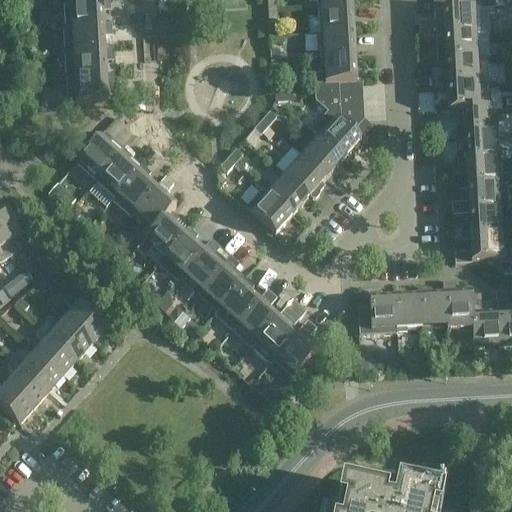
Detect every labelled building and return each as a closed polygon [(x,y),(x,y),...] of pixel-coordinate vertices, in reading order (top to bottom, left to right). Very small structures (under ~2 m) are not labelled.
[(350,0),(320,0),(321,11),(351,10),(350,0)] [(444,0),(431,0),(432,13),(441,13),(445,13),(444,0)] [(456,0),(444,0),(445,13),(457,12),(456,0)] [(468,0),(456,0),(457,12),(469,11),(468,0)] [(480,0),(468,0),(469,11),(470,11),(481,11),(480,0)] [(492,0),(480,0),(481,11),(494,10),(492,0)] [(492,0),(494,10),(505,9),(504,0),(492,0)] [(275,2),(266,3),(267,14),(276,14),(275,2)] [(109,3),(71,5),(71,4),(66,4),(67,14),(71,14),(72,30),(111,28),(111,26),(102,26),(101,13),(110,13),(109,3)] [(351,10),(321,11),(322,37),(352,35),(351,10)] [(457,12),(445,13),(441,13),(442,29),(434,29),(434,40),(472,38),(470,11),(469,11),(457,12)] [(276,14),(267,14),(268,26),(277,25),(276,14)] [(111,28),(72,30),(68,30),(68,40),(73,40),(74,55),(112,53),(112,51),(103,52),(103,39),(111,38),(111,28)] [(352,35),(322,37),(323,62),(354,60),(352,35)] [(472,38),(434,40),(435,41),(443,41),(444,54),(435,55),(436,65),(473,63),(472,38)] [(278,52),(269,53),(270,65),(279,64),(278,52)] [(112,53),(74,55),(69,55),(70,65),(74,65),(75,80),(75,81),(113,79),(113,77),(105,77),(104,64),(113,63),(112,53)] [(354,60),(323,62),(325,88),(318,88),(319,108),(327,115),(352,137),(363,123),(363,110),(338,111),(338,99),(362,98),(361,86),(355,87),(354,60)] [(473,63),(436,65),(436,67),(444,66),(445,79),(437,80),(437,90),(487,88),(486,63),(473,63)] [(113,79),(75,81),(75,80),(71,80),(71,91),(76,91),(76,107),(106,105),(106,89),(114,89),(113,79)] [(487,88),(437,90),(437,92),(446,91),(447,105),(438,105),(439,116),(492,113),(492,112),(489,112),(487,88)] [(286,91),(274,91),(275,103),(287,103),(286,91)] [(362,98),(338,99),(338,111),(363,110),(362,98)] [(492,113),(439,116),(462,115),(463,130),(454,130),(455,140),(493,138),(497,137),(497,128),(493,128),(492,113)] [(352,137),(327,115),(310,134),(314,138),(342,163),(360,144),(352,137)] [(276,122),(269,116),(261,125),(268,131),(276,122)] [(268,131),(261,125),(254,133),(260,139),(268,131)] [(104,136),(78,165),(75,168),(83,175),(87,172),(98,182),(124,154),(122,152),(117,159),(107,150),(113,144),(104,136)] [(342,163),(314,138),(297,157),(298,158),(325,182),(342,163)] [(493,138),(455,140),(455,142),(463,142),(464,155),(456,155),(456,165),(500,163),(499,153),(494,153),(493,138)] [(242,159),(235,153),(228,161),(235,167),(242,159)] [(124,154),(98,182),(94,185),(113,202),(142,170),(141,169),(135,175),(126,167),(131,160),(124,154)] [(325,182),(298,158),(281,177),(285,181),(286,181),(308,201),(325,182)] [(235,167),(228,161),(220,171),(226,177),(235,167)] [(500,163),(456,165),(456,167),(465,167),(466,180),(457,180),(458,191),(501,188),(500,163)] [(142,170),(113,202),(111,205),(129,222),(132,219),(161,187),(160,186),(154,192),(144,183),(150,177),(142,170)] [(285,181),(269,199),(292,220),(308,201),(286,181),(285,181)] [(161,187),(132,219),(139,226),(142,222),(154,232),(144,244),(175,210),(163,200),(169,194),(161,187)] [(507,188),(501,188),(458,191),(458,192),(466,192),(467,205),(451,206),(452,216),(504,213),(508,213),(507,188)] [(261,192),(244,212),(252,219),(274,239),(292,220),(269,199),(261,192)] [(0,208),(0,248),(8,261),(15,256),(9,246),(20,238),(0,208)] [(175,210),(144,244),(136,253),(144,260),(151,252),(162,261),(156,268),(189,232),(188,231),(182,238),(172,229),(178,223),(170,216),(175,211),(175,210)] [(505,239),(504,213),(452,216),(452,218),(468,217),(468,230),(460,231),(461,241),(505,239)] [(189,232),(156,268),(175,286),(179,281),(212,244),(211,243),(201,254),(191,246),(197,239),(189,232)] [(505,239),(461,241),(461,243),(469,242),(470,255),(454,256),(454,268),(507,265),(505,239)] [(105,241),(100,246),(105,250),(109,245),(105,241)] [(212,244),(179,281),(186,288),(189,286),(199,295),(197,297),(197,298),(231,261),(212,244)] [(8,261),(0,248),(0,265),(0,266),(8,261)] [(231,261),(197,298),(205,305),(207,303),(218,312),(245,283),(238,276),(242,271),(231,261)] [(10,299),(27,286),(20,277),(3,289),(10,299)] [(245,283),(218,312),(213,318),(232,335),(264,300),(263,299),(257,305),(248,296),(253,290),(245,283)] [(455,299),(454,291),(454,283),(444,284),(446,329),(447,334),(471,332),(472,350),(473,350),(470,298),(455,299)] [(429,292),(419,292),(418,292),(420,331),(420,336),(431,336),(431,330),(446,329),(444,284),(442,284),(443,300),(430,300),(429,292)] [(106,331),(69,298),(68,299),(60,292),(55,298),(72,314),(64,323),(91,348),(106,331)] [(404,293),(394,294),(393,294),(395,332),(395,337),(407,337),(406,332),(420,331),(418,292),(417,292),(417,301),(405,302),(404,293)] [(367,295),(369,333),(370,338),(381,338),(381,333),(395,332),(393,294),(392,294),(392,302),(379,303),(379,295),(367,295)] [(511,313),(506,314),(505,296),(495,297),(496,314),(498,349),(511,348),(511,313)] [(496,314),(481,315),(480,298),(470,298),(473,350),(498,349),(496,314)] [(264,300),(232,335),(250,352),(257,345),(294,305),(292,303),(276,322),(266,313),(272,307),(264,300)] [(270,369),(273,365),(302,333),(301,332),(295,339),(289,334),(305,315),(294,305),(257,345),(251,352),(270,369)] [(91,348),(64,323),(55,332),(46,324),(34,313),(28,320),(35,326),(77,364),(91,348)] [(77,364),(35,326),(34,327),(39,332),(34,338),(43,346),(35,355),(62,380),(77,364)] [(302,333),(273,365),(280,372),(283,368),(296,379),(316,357),(304,347),(310,340),(302,333)] [(62,380),(35,355),(26,365),(17,357),(11,363),(48,396),(62,380)] [(48,396),(11,363),(5,370),(15,378),(6,388),(33,412),(48,396)] [(33,412),(6,388),(0,394),(0,412),(18,429),(33,412)] [(384,511),(385,505),(340,495),(336,511),(439,511),(441,504),(395,495),(391,511),(384,511)]
